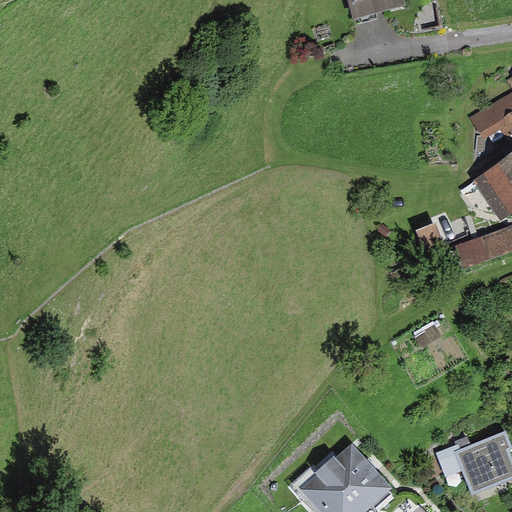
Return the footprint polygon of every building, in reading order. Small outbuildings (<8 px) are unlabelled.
[(411,7),(408,0),(352,0),(359,22),(411,7)] [(511,97),(477,119),(490,141),(507,131),(511,139),(511,97)] [(511,157),(477,181),(508,227),(511,223),(511,157)] [(455,218),(420,231),(430,257),(465,244),(455,218)] [(511,228),(460,247),(468,269),(511,252),(511,228)] [(511,444),(507,433),(460,453),(478,497),(511,483),(511,444)] [(376,511),(396,495),(355,447),(303,492),(320,511),(376,511)]
